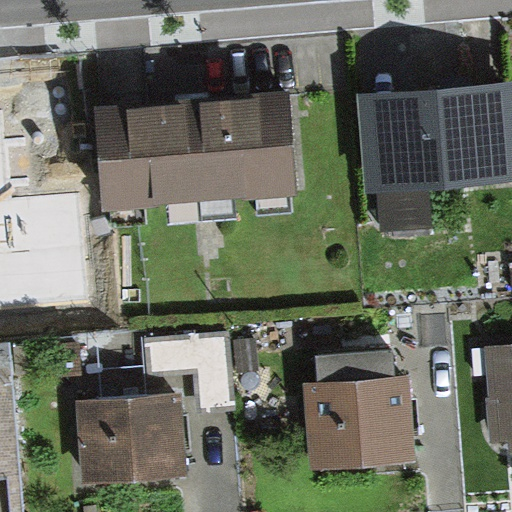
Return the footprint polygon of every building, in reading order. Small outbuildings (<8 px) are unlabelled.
[(381,91),(386,184),(511,177),(511,103),(511,85),(381,91)] [(84,106),(91,204),(288,191),(281,93),(84,106)] [(19,120),(0,121),(0,175),(23,174),(19,120)] [(250,337),(229,338),(230,370),(252,369),(250,337)] [(511,449),(511,343),(480,346),(485,451),(511,449)] [(301,381),(305,465),(405,460),(401,376),(301,381)] [(70,398),(73,479),(176,475),(173,394),(70,398)]
